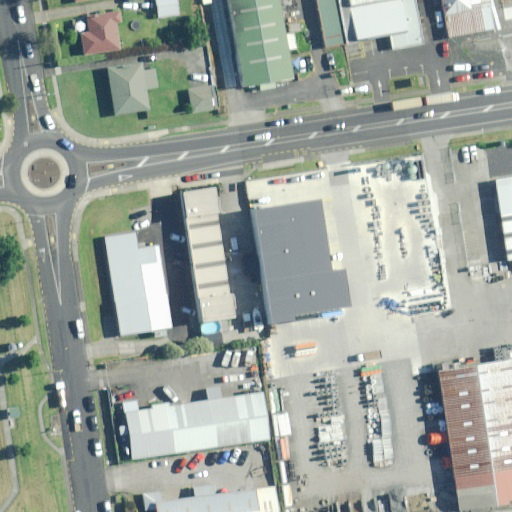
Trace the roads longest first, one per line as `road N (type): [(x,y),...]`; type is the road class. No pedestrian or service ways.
road 1 (tertiary): [(74,169),(511,103)]
road 2 (residential): [(47,202),(93,511)]
road 3 (residential): [(16,0),(42,141)]
